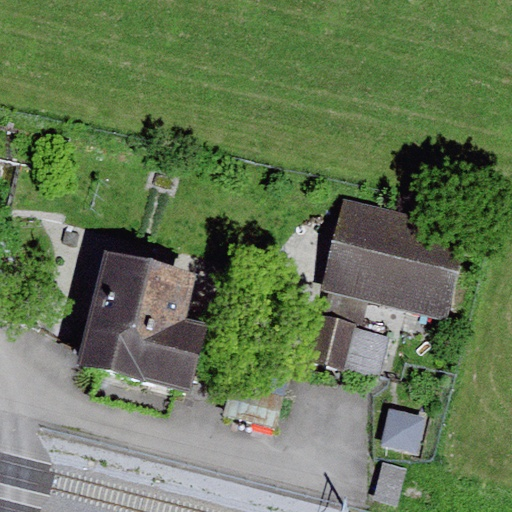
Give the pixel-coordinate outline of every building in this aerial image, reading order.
[(469,229),(346,199),(324,291),(447,321),(469,229)] [(196,274),(106,252),(78,367),(192,395),(209,326),(185,321),(196,274)] [(391,336),(320,316),(309,358),(380,378),(391,336)] [(236,370),(226,417),(277,429),(288,382),(236,370)] [(428,419),(391,410),(382,445),(420,454),(428,419)] [(409,472),(384,465),(374,502),(399,509),(409,472)]
